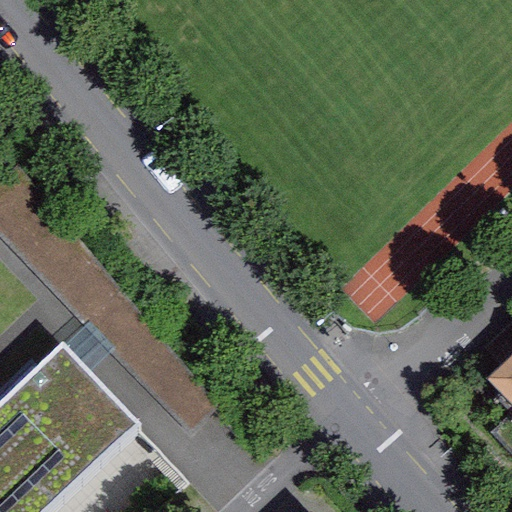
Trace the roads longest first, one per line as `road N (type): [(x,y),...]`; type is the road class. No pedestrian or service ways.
road 1 (tertiary): [(359,437),(0,5)]
road 2 (residential): [(511,288),(359,437)]
